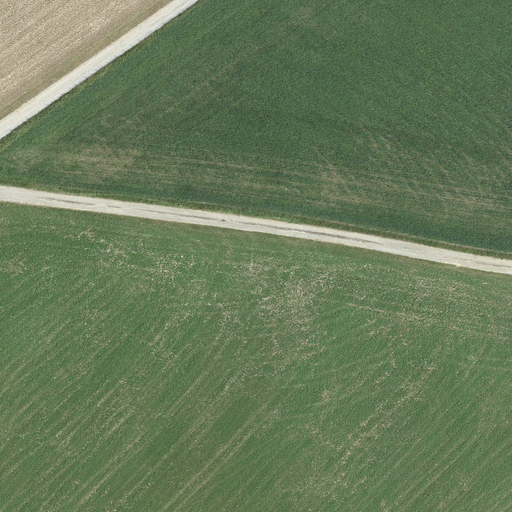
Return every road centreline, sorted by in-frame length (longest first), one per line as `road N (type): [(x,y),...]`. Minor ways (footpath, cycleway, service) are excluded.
road 1 (track): [(0,194),(511,270)]
road 2 (track): [(0,132),(195,0)]
